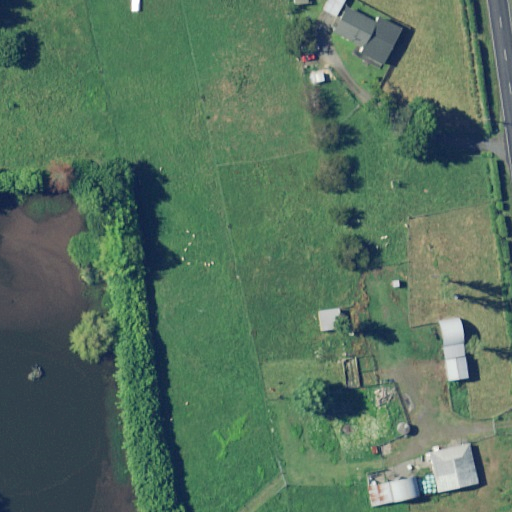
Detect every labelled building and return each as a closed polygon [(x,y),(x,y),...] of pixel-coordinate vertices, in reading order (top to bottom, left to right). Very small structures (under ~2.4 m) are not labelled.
[(344,0),(328,0),(323,11),(335,17),(344,0)] [(376,23),(345,8),(333,33),(362,48),(359,53),(383,66),(401,29),(379,18),(376,23)] [(324,82),(323,73),(311,75),(312,84),(324,82)] [(342,325),(341,310),(318,312),(320,327),(342,325)] [(468,379),(461,319),(439,322),(447,382),(468,379)] [(469,445),(429,454),(434,477),(438,493),(478,484),(469,445)] [(376,476),(366,478),(372,507),(425,497),(421,477),(378,485),(376,476)]
